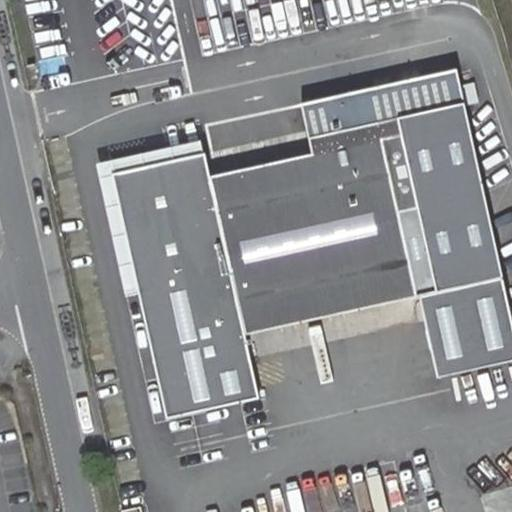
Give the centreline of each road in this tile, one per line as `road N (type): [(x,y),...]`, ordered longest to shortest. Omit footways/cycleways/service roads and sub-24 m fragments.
road 1 (unclassified): [(81,511),(38,314)]
road 2 (unclassified): [(38,314),(0,140)]
